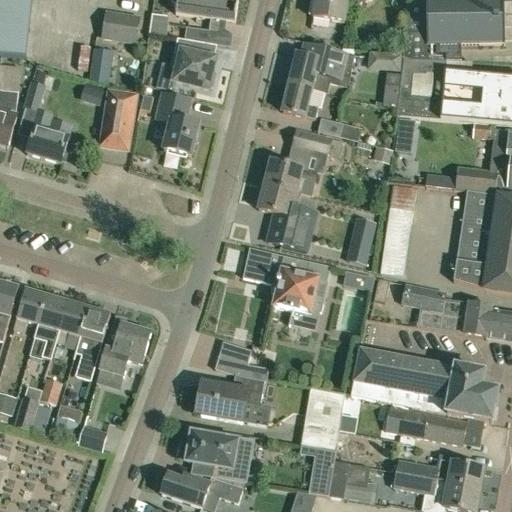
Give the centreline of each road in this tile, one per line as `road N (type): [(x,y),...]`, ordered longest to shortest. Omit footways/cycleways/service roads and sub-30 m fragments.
road 1 (residential): [(207,240),(271,0)]
road 2 (unclassified): [(207,240),(0,180)]
road 3 (residential): [(114,511),(186,309)]
road 4 (unclassified): [(186,309),(0,255)]
